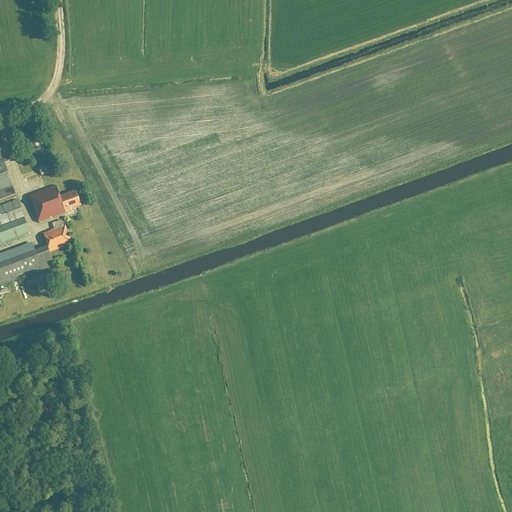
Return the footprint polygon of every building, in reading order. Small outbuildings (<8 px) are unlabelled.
[(33,161),(39,159),(36,150),(40,149),(36,136),(31,137),(28,130),(22,132),(33,161)] [(0,200),(15,195),(3,164),(9,162),(0,138),(0,200)] [(28,193),(45,190),(43,183),(27,186),(28,193)] [(55,187),(28,197),(37,223),(71,211),(70,209),(79,206),(74,192),(59,197),(55,187)] [(0,243),(29,233),(17,201),(0,207),(0,243)] [(64,226),(42,234),(49,252),(71,244),(64,226)] [(34,251),(0,263),(0,286),(41,271),(34,251)] [(54,259),(56,265),(64,262),(61,256),(54,259)] [(47,275),(32,281),(37,293),(52,287),(47,275)]
